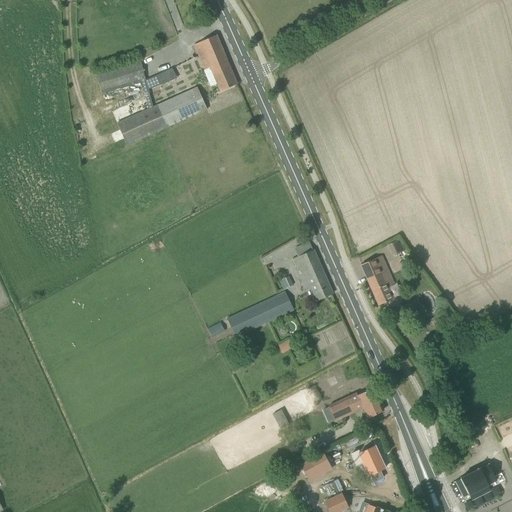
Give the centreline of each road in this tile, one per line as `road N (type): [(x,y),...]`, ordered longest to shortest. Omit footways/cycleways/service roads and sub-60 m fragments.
road 1 (primary): [(433,497),(253,78)]
road 2 (unclassified): [(253,78),(386,0)]
